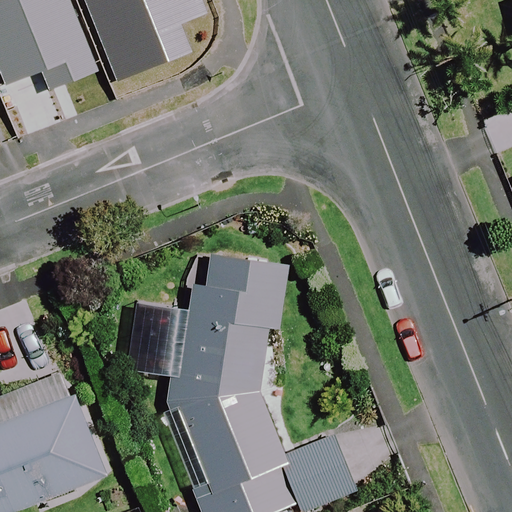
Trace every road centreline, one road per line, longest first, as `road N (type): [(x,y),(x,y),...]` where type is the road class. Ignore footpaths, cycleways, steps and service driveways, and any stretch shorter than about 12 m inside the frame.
road 1 (residential): [(511,462),(360,83)]
road 2 (residential): [(360,83),(0,229)]
